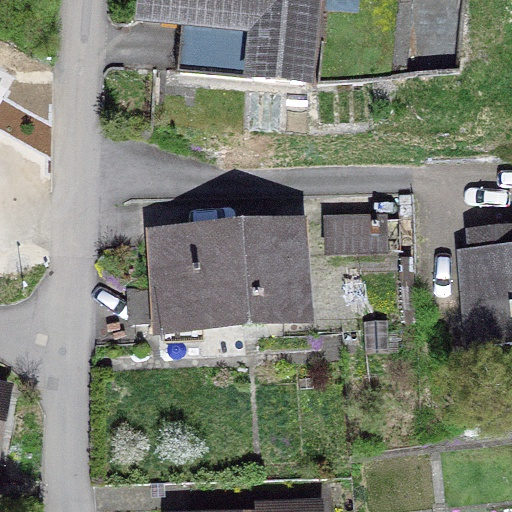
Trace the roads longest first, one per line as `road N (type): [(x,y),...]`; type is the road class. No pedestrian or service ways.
road 1 (residential): [(82,0),(68,358)]
road 2 (residential): [(68,358),(72,511)]
